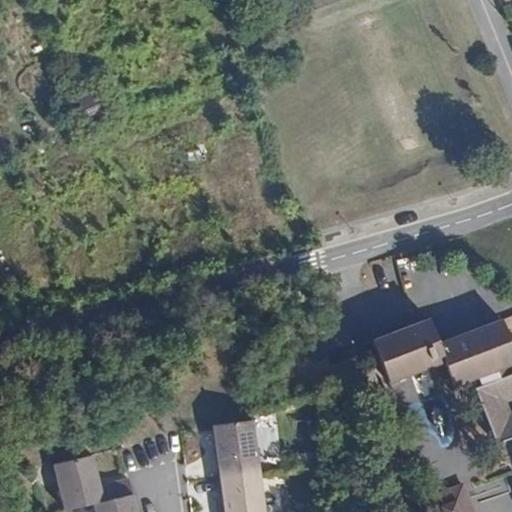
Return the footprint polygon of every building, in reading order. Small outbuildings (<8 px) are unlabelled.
[(90,92),(75,100),(87,125),(102,117),(90,92)] [(453,386),(477,377),(511,364),(511,363),(511,349),(500,321),(438,346),(428,322),(373,343),(388,383),(443,362),(453,386)] [(511,366),(511,364),(477,377),(481,386),(474,389),(496,445),(511,438),(511,366)] [(252,421),(212,426),(219,478),(259,473),(252,421)] [(98,487),(90,456),(52,465),(64,511),(92,505),(130,495),(126,480),(98,487)] [(263,511),(259,473),(219,478),(223,511),(263,511)] [(471,511),(462,486),(424,501),(428,511),(471,511)] [(134,511),(130,495),(92,505),(93,511),(134,511)]
